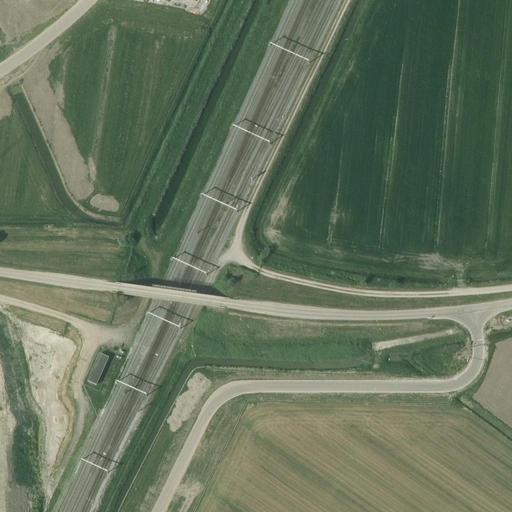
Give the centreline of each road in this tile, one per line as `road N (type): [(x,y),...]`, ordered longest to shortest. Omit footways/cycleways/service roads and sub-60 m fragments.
road 1 (track): [(232,255),(257,271),(373,295),(511,288)]
road 2 (unclassified): [(229,306),(355,316),(511,304)]
road 3 (unclassified): [(229,306),(44,279)]
road 4 (track): [(42,511),(81,420),(79,377),(93,345)]
